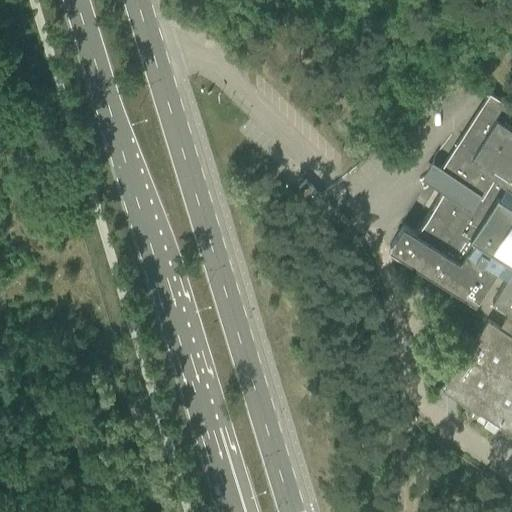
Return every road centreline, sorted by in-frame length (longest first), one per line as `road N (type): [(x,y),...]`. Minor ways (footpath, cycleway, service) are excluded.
road 1 (secondary): [(291,511),(136,0)]
road 2 (secondary): [(75,0),(230,511)]
